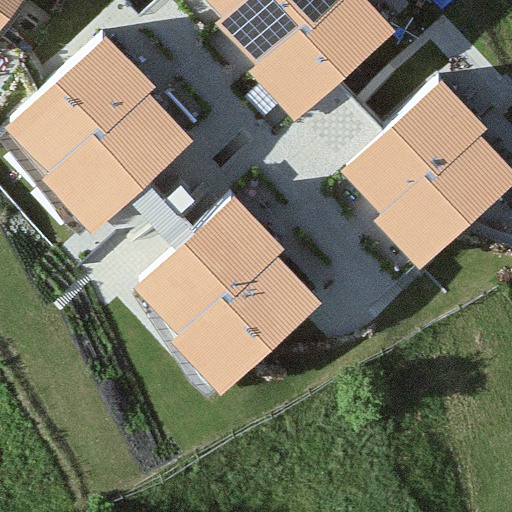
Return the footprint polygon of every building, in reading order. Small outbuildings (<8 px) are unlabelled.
[(0,0),(0,19),(14,0),(0,0)] [(203,0),(223,21),(217,26),(256,67),(250,73),(294,120),(391,31),(362,0),(203,0)] [(155,87),(104,33),(2,130),(45,175),(37,182),(88,236),(190,139),(147,94),(155,87)] [(436,77),(336,168),(378,215),(375,221),(420,271),(511,187),(511,171),(481,137),(486,132),(436,77)] [(235,198),(138,289),(182,335),(174,343),(222,393),(319,303),(276,257),(284,249),(235,198)]
